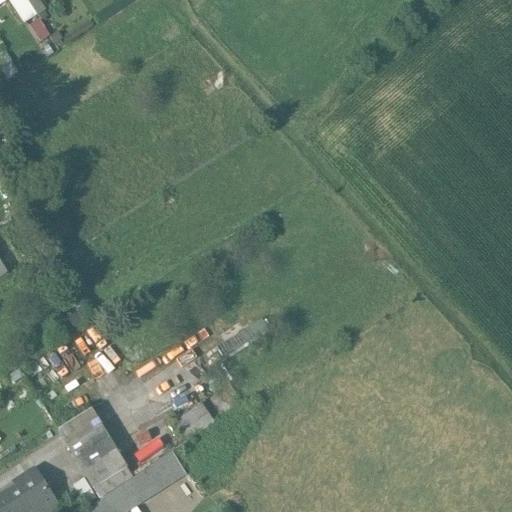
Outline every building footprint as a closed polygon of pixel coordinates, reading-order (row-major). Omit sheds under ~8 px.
[(23,0),(2,0),(23,31),(31,26),(32,28),(39,23),(23,0)] [(55,47),(43,54),(50,64),(61,57),(55,47)] [(0,288),(10,283),(0,266),(0,288)] [(201,403),(174,422),(188,441),(214,423),(201,403)] [(129,475),(95,418),(62,438),(89,484),(96,495),(129,475)] [(60,511),(36,472),(12,486),(15,491),(0,500),(0,511),(60,511)] [(96,495),(89,484),(76,491),(87,511),(100,503),(96,495)]
